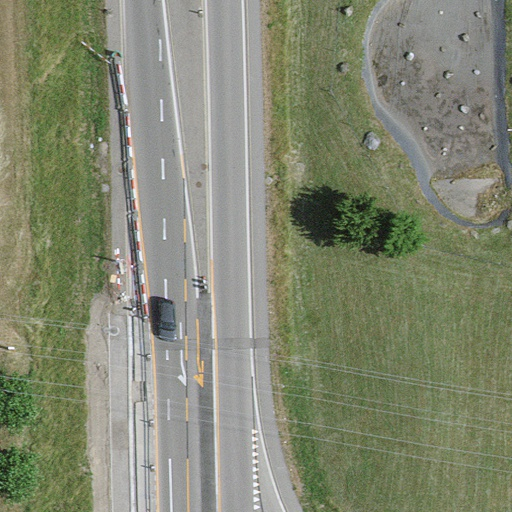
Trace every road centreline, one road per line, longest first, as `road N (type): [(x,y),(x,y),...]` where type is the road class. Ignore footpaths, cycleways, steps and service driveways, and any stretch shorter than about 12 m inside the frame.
road 1 (secondary): [(148,0),(162,511)]
road 2 (secondary): [(237,471),(224,0)]
